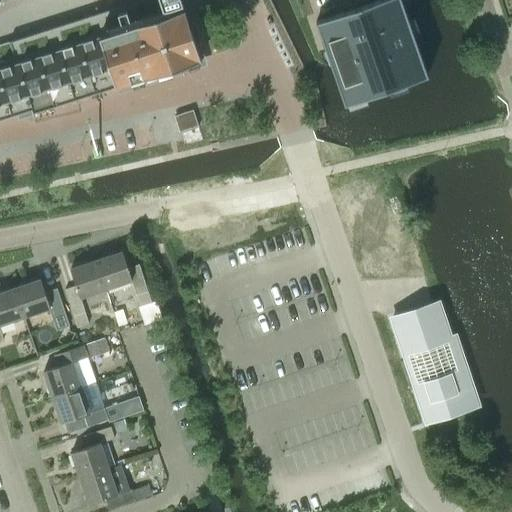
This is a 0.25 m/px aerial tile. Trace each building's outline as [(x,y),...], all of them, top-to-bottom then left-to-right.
[(0,119),(31,110),(33,114),(201,59),(182,0),(137,0),(0,44),(0,119)] [(344,12),(316,21),(333,70),(345,104),(428,76),(408,19),(401,0),(377,0),(373,1),(344,12)] [(181,133),(198,127),(193,111),(175,117),(181,133)] [(123,251),(97,260),(107,288),(132,280),(137,294),(140,306),(152,302),(148,290),(140,264),(129,268),(123,251)] [(107,288),(97,260),(71,268),(77,285),(65,289),(74,315),(78,327),(89,323),(85,311),(81,297),(107,288)] [(15,287),(25,316),(50,307),(55,321),(66,317),(57,291),(47,294),(41,278),(15,287)] [(0,326),(0,323),(25,316),(15,287),(0,292),(0,339),(4,338),(0,326)] [(431,301),(388,316),(425,425),(477,408),(477,406),(481,404),(456,332),(452,334),(440,298),(431,301)] [(86,344),(90,357),(109,351),(105,337),(86,344)] [(61,365),(44,371),(52,396),(81,387),(73,362),(87,357),(84,345),(57,354),(61,365)] [(81,387),(52,396),(61,422),(64,421),(68,432),(94,424),(108,419),(104,406),(89,410),(81,387)] [(140,397),(123,403),(128,416),(145,410),(140,397)] [(80,478),(109,468),(101,443),(115,438),(111,426),(85,435),(88,445),(71,451),(80,478)] [(118,494),(109,468),(80,478),(89,504),(106,498),(110,508),(135,500),(132,489),(118,494)]
